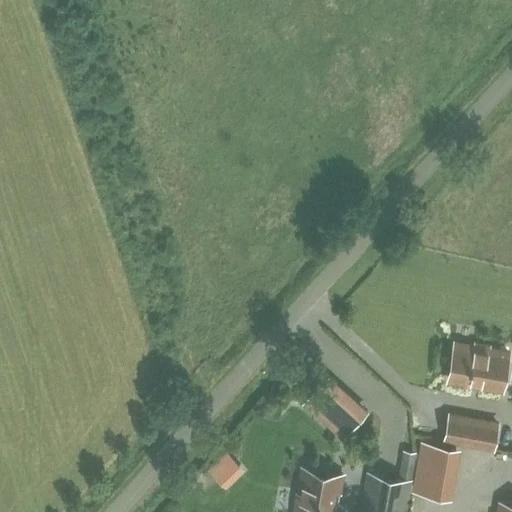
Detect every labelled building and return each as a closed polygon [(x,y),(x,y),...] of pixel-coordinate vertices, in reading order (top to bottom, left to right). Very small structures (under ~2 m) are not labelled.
[(449,378),(471,382),(472,379),(480,380),(479,384),(502,388),(508,351),(489,348),(489,345),(475,343),(474,345),(455,342),(449,378)] [(342,412),(354,423),(364,411),(353,400),(342,412)] [(497,422),(450,414),(445,438),(493,447),(497,422)] [(418,452),(403,449),(398,475),(413,477),(418,452)] [(336,511),(338,503),(334,503),(336,491),(340,492),(343,474),(301,467),(293,511),(336,511)] [(367,471),(360,511),(405,511),(411,479),(367,471)] [(454,479),(422,473),(419,490),(451,496),(454,479)] [(511,511),(511,503),(500,501),(497,511),(511,511)]
